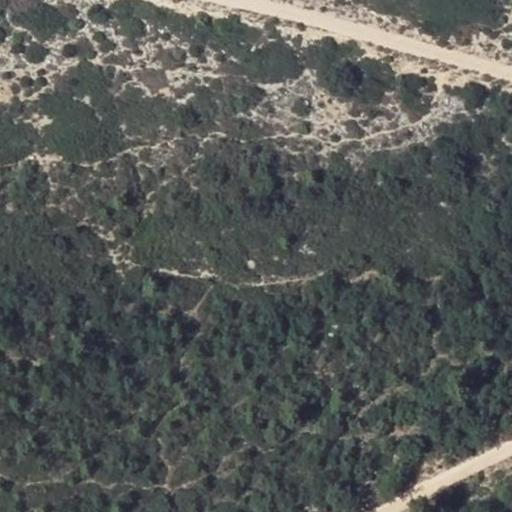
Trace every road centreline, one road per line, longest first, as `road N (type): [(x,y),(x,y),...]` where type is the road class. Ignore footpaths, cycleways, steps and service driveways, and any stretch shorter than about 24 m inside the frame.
road 1 (track): [(208,0),(388,41),(511,89)]
road 2 (track): [(511,447),(387,511)]
